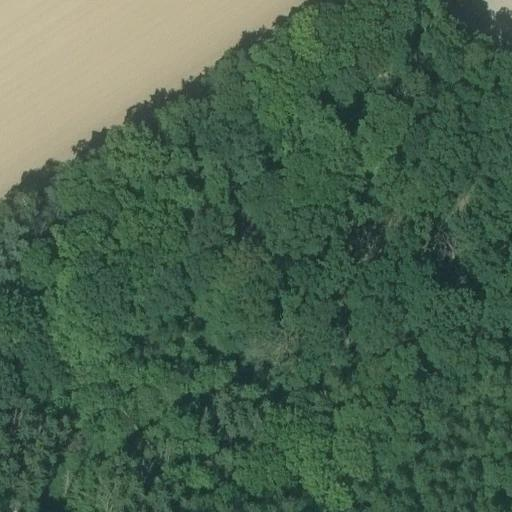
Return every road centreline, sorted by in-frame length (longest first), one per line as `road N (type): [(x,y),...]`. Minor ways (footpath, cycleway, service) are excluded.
road 1 (track): [(511,145),(208,511)]
road 2 (unclassified): [(422,0),(511,86)]
